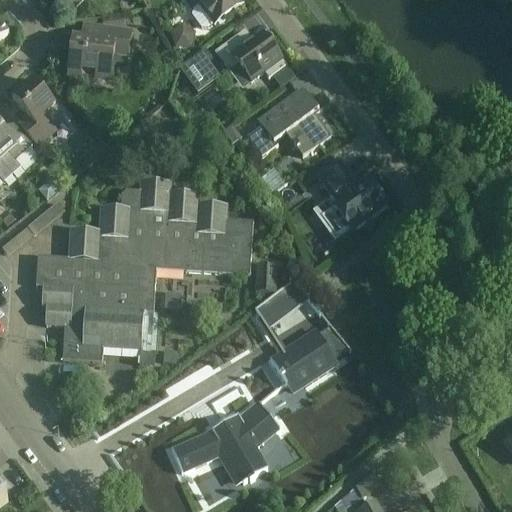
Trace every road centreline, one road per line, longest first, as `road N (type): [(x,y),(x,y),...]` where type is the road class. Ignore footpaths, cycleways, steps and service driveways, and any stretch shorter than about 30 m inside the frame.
road 1 (residential): [(310,289),(403,223),(411,204),(274,0)]
road 2 (residential): [(0,396),(83,511)]
